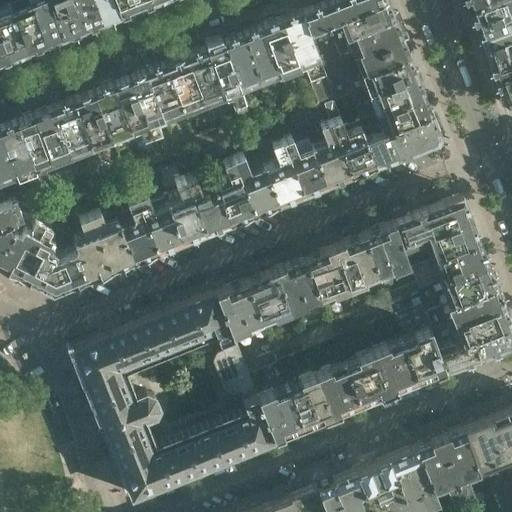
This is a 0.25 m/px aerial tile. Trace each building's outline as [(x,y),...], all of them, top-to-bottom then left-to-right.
[(46,40),(30,0),(16,0),(10,3),(27,47),(46,40)] [(64,32),(51,0),(30,0),(46,40),(64,32)] [(83,25),(72,0),(51,0),(64,32),(83,25)] [(101,18),(94,0),(72,0),(83,25),(101,18)] [(120,11),(115,0),(94,0),(101,18),(120,11)] [(137,4),(134,0),(115,0),(120,11),(137,4)] [(335,13),(367,0),(313,0),(300,5),(308,26),(336,14),(335,13)] [(314,43),(329,37),(350,29),(392,12),(387,0),(367,0),(335,13),(336,14),(308,26),(314,43)] [(511,12),(511,0),(488,0),(475,5),(482,24),(511,12)] [(27,47),(10,3),(0,6),(0,33),(8,54),(27,47)] [(329,79),(322,61),(314,43),(308,26),(300,5),(280,13),(297,57),(314,100),(334,92),(329,79)] [(400,31),(392,12),(350,29),(357,48),(400,31)] [(511,33),(511,12),(482,24),(490,43),(509,35),(511,33)] [(297,57),(280,13),(261,21),(278,65),(297,57)] [(278,65),(261,21),(241,28),(258,73),(278,65)] [(258,73),(241,28),(222,36),(239,80),(258,73)] [(406,48),(400,31),(357,48),(363,65),(406,48)] [(0,57),(8,54),(0,33),(0,57)] [(511,43),(509,35),(490,43),(511,99),(511,43)] [(239,80),(222,36),(205,42),(223,88),(231,85),(236,97),(244,94),(239,80)] [(336,56),(329,37),(314,43),(322,61),(336,56)] [(223,88),(205,42),(184,50),(203,97),(223,88)] [(351,95),(372,86),(415,70),(406,48),(363,65),(329,79),(334,92),(340,90),(348,87),(351,95)] [(203,97),(184,50),(164,58),(182,105),(203,97)] [(182,105),(164,58),(145,66),(163,112),(182,105)] [(163,112),(145,66),(129,72),(152,131),(160,127),(156,115),(163,112)] [(422,90),(415,70),(372,86),(380,107),(422,90)] [(152,131),(129,72),(113,78),(131,125),(139,122),(144,134),(152,131)] [(131,125),(113,78),(93,86),(112,133),(131,125)] [(112,133),(93,86),(72,94),(91,141),(112,133)] [(353,101),(351,95),(348,87),(340,90),(345,105),(353,101)] [(365,134),(384,127),(430,109),(422,90),(380,107),(358,115),(363,128),(365,134)] [(91,141),(72,94),(52,102),(71,149),(91,141)] [(295,108),(291,97),(271,105),(275,116),(288,111),(295,108)] [(71,149),(52,102),(33,109),(51,157),(71,149)] [(310,119),(304,104),(297,107),(303,122),(310,119)] [(275,116),(271,105),(252,112),(255,120),(256,123),(275,116)] [(297,107),(295,108),(288,111),(294,125),(303,122),(297,107)] [(51,157),(33,109),(16,116),(33,159),(39,176),(48,172),(43,160),(51,157)] [(438,131),(430,109),(384,127),(395,153),(436,137),(438,131)] [(33,159),(16,116),(0,121),(0,128),(15,167),(33,159)] [(375,161),(365,134),(363,128),(347,134),(340,116),(330,120),(350,170),(375,161)] [(260,134),(256,123),(255,120),(247,123),(253,137),(260,134)] [(350,170),(330,120),(320,123),(327,142),(313,148),(326,180),(350,170)] [(253,137),(247,123),(238,127),(243,141),(253,137)] [(218,135),(214,125),(194,133),(198,143),(206,140),(218,135)] [(395,153),(384,127),(365,134),(375,161),(395,153)] [(0,172),(15,167),(0,128),(0,172)] [(326,180),(313,148),(299,153),(291,134),(281,138),(302,189),(326,180)] [(302,189),(281,138),(271,142),(277,157),(263,163),(265,167),(277,199),(302,189)] [(212,153),(206,140),(198,143),(204,157),(212,153)] [(204,157),(198,143),(190,146),(196,160),(204,157)] [(147,164),(139,145),(120,153),(127,171),(142,165),(147,164)] [(277,199),(265,167),(251,173),(243,153),(233,157),(253,209),(277,199)] [(253,209),(233,157),(223,161),(230,181),(216,186),(229,218),(253,209)] [(164,172),(159,159),(151,162),(156,176),(164,172)] [(151,162),(147,164),(142,165),(148,179),(156,176),(151,162)] [(229,218),(216,186),(202,192),(194,172),(184,176),(205,228),(229,218)] [(205,228),(184,176),(174,180),(177,187),(163,193),(168,205),(181,237),(205,228)] [(118,191),(112,177),(103,181),(106,191),(108,195),(118,191)] [(106,191),(103,181),(80,190),(84,200),(106,191)] [(50,202),(42,182),(34,185),(42,205),(50,202)] [(84,200),(80,190),(59,198),(63,208),(84,200)] [(181,237),(168,205),(154,211),(146,191),(136,195),(156,247),(181,237)] [(18,215),(13,204),(21,201),(18,192),(5,197),(0,198),(0,221),(10,218),(18,215)] [(479,237),(463,196),(463,195),(457,193),(393,218),(407,260),(409,264),(435,254),(479,237)] [(156,247),(136,195),(126,199),(134,219),(120,225),(133,256),(156,247)] [(133,256),(120,225),(118,220),(101,227),(99,223),(103,221),(104,220),(100,209),(89,213),(110,266),(133,256)] [(110,266),(89,213),(78,217),(82,228),(84,229),(88,227),(90,232),(72,239),(75,245),(87,275),(110,266)] [(0,262),(16,271),(42,221),(27,214),(19,230),(12,227),(8,227),(10,232),(0,250),(0,262)] [(0,250),(10,232),(8,227),(10,218),(0,221),(0,250)] [(407,260),(393,218),(363,230),(378,271),(407,260)] [(37,282),(52,254),(54,249),(48,246),(50,242),(41,237),(42,234),(46,236),(51,226),(42,221),(16,271),(37,282)] [(378,271),(363,230),(334,241),(350,283),(378,271)] [(487,259),(479,237),(435,254),(443,276),(487,259)] [(350,283),(334,241),(304,253),(320,295),(350,283)] [(87,275),(75,245),(52,254),(37,282),(51,289),(87,275)] [(320,295),(304,253),(274,265),(290,307),(320,295)] [(452,298),(496,282),(487,259),(443,276),(416,286),(418,292),(421,300),(424,309),(442,302),(435,286),(446,282),(452,298)] [(290,307),(274,265),(244,277),(260,319),(290,307)] [(260,319),(244,277),(214,289),(231,331),(260,319)] [(453,318),(503,300),(496,282),(452,298),(442,302),(424,309),(429,322),(430,327),(453,318)] [(389,303),(418,292),(416,286),(415,283),(387,295),(389,303)] [(85,376),(86,375),(120,461),(120,462),(132,492),(273,435),(256,392),(247,370),(244,362),(240,354),(231,331),(214,289),(73,345),(85,376)] [(392,311),(421,300),(418,292),(389,303),(392,311)] [(361,315),(389,303),(387,295),(358,306),(361,315)] [(510,319),(503,300),(453,318),(460,336),(460,337),(510,319)] [(364,323),(392,311),(389,303),(361,315),(364,323)] [(332,327),(361,315),(358,306),(329,318),(332,327)] [(335,335),(364,323),(361,315),(332,327),(335,335)] [(302,338),(332,327),(329,318),(299,330),(302,338)] [(444,366),(511,340),(511,323),(510,319),(460,337),(460,336),(447,340),(436,345),(444,366)] [(433,333),(430,327),(429,322),(413,328),(415,334),(406,337),(404,332),(400,333),(416,377),(444,366),(436,345),(433,333)] [(306,347),(335,335),(332,327),(302,338),(306,347)] [(273,350),(302,338),(299,330),(270,342),(273,350)] [(447,340),(443,330),(433,333),(436,345),(447,340)] [(416,377),(400,333),(397,335),(398,340),(390,344),(388,338),(372,345),(388,388),(416,377)] [(276,358),(306,347),(302,338),(273,350),(276,358)] [(244,362),(273,350),(270,342),(240,354),(244,362)] [(388,388),(372,345),(356,351),(358,357),(349,360),(347,355),(343,356),(360,400),(388,388)] [(247,370),(276,358),(273,350),(244,362),(247,370)] [(360,400),(343,356),(339,358),(341,363),(332,367),(330,361),(314,368),(330,411),(360,400)] [(330,411),(314,368),(297,375),(299,380),(290,384),(288,379),(285,380),(302,423),(330,411)] [(302,423),(285,380),(281,382),(283,387),(274,390),(272,385),(256,392),(273,435),(302,423)] [(511,403),(500,408),(504,419),(502,424),(509,443),(511,441),(511,403)] [(511,445),(511,441),(509,443),(502,424),(504,419),(500,408),(463,422),(475,462),(481,481),(509,470),(501,450),(511,445)] [(475,462),(463,422),(460,424),(436,433),(460,492),(470,488),(462,468),(475,462)] [(460,492),(436,433),(414,442),(429,480),(441,476),(449,496),(460,492)] [(436,498),(429,480),(414,442),(331,476),(315,482),(327,511),(408,511),(409,511),(407,509),(436,498)] [(511,445),(501,450),(509,470),(481,481),(486,498),(511,488),(511,445)] [(327,511),(315,482),(240,511),(327,511)] [(490,511),(508,511),(511,511),(511,488),(486,498),(490,511)]
